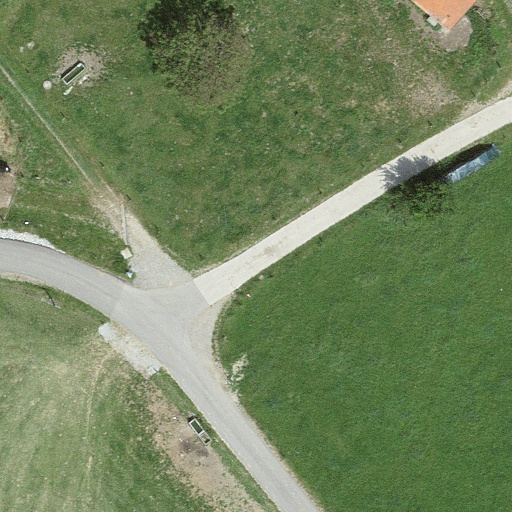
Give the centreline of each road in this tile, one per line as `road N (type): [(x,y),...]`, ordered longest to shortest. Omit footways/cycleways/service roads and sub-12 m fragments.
road 1 (track): [(153,324),(459,133),(511,111)]
road 2 (unclassified): [(0,256),(99,290),(153,324),(304,511)]
